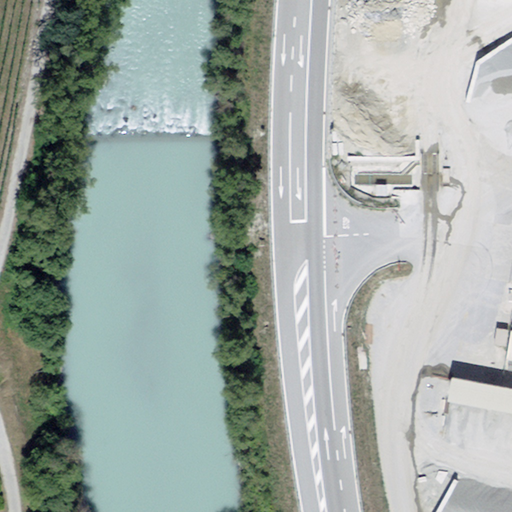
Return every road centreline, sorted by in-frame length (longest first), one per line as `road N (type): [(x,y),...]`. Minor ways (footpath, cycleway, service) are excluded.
road 1 (track): [(52,0),(0,274)]
road 2 (trunk): [(299,235),(324,511)]
road 3 (trunk): [(299,235),(304,0)]
